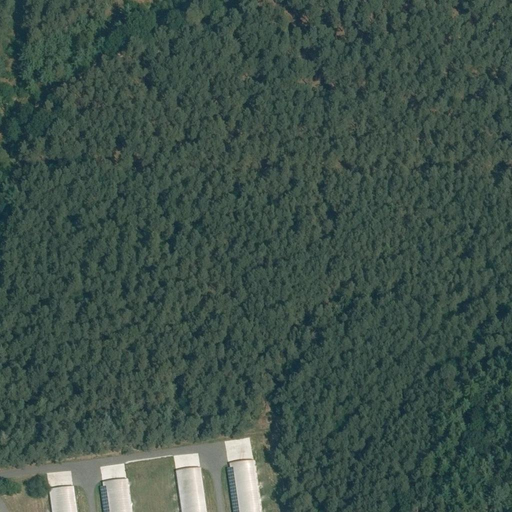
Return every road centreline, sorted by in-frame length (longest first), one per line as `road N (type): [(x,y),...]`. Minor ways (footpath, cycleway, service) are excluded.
road 1 (track): [(4,121),(202,0)]
road 2 (track): [(17,1),(0,158)]
